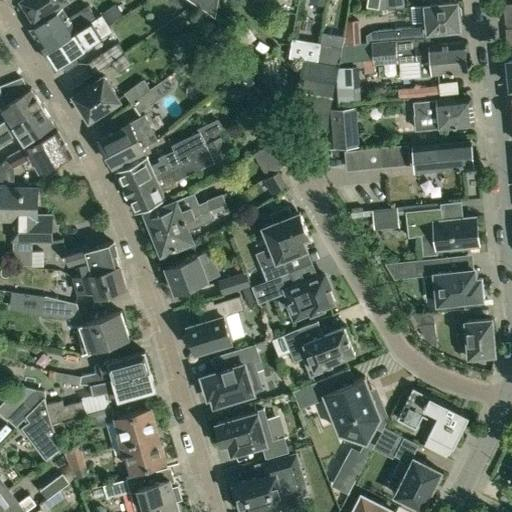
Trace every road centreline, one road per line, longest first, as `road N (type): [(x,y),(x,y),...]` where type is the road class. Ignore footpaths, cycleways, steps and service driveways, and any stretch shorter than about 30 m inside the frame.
road 1 (residential): [(0,8),(120,212),(215,511)]
road 2 (residential): [(302,184),(401,351),(435,375),(508,399)]
road 3 (residential): [(483,0),(511,305)]
road 4 (residential): [(508,399),(450,511)]
